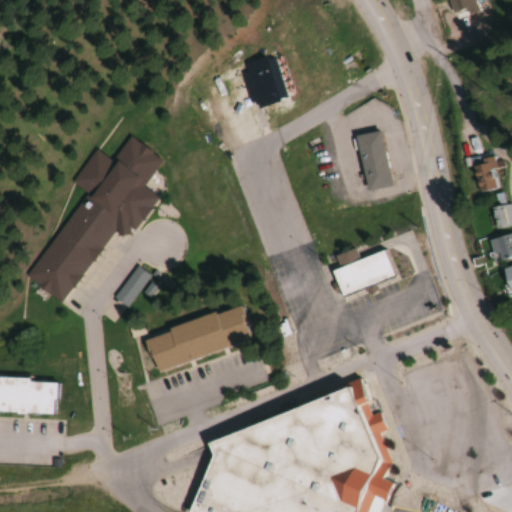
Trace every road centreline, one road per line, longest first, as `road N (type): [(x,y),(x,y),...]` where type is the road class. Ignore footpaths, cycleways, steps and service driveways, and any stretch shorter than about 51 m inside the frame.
road 1 (residential): [(487,319),(110,462),(98,314),(138,254),(162,244)]
road 2 (primary): [(511,358),(450,228),(426,114),(367,0)]
road 3 (residential): [(511,154),(467,114),(436,56),(399,56)]
